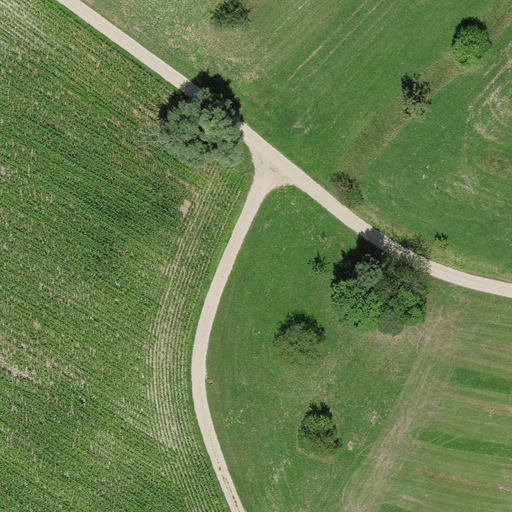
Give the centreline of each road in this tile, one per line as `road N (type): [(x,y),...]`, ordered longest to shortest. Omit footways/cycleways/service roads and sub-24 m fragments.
road 1 (track): [(62,0),(392,252),(511,293)]
road 2 (track): [(235,511),(191,385),(214,287),(278,167)]
